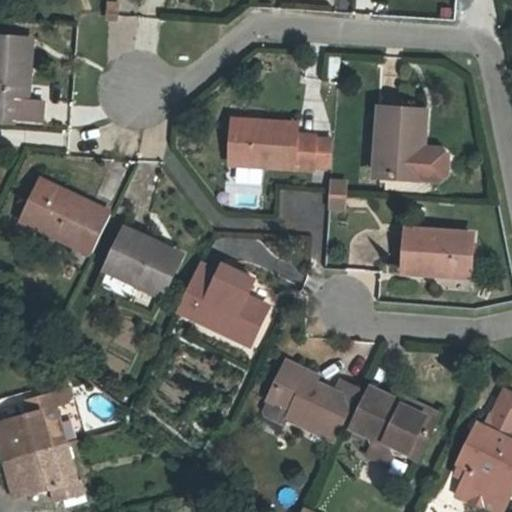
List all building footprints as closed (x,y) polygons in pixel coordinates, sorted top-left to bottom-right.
[(120,3),(109,2),(107,18),(118,19),(120,3)] [(0,119),(13,120),(14,118),(43,120),(45,102),(27,100),(31,40),(0,37),(0,119)] [(426,111),(382,108),(378,175),(442,180),(448,175),(449,155),(444,149),(423,148),(426,111)] [(313,168),(313,166),(315,138),(315,137),(296,135),(297,125),(235,121),(233,162),(313,168)] [(334,140),(315,138),(313,166),(332,167),(334,140)] [(93,253),(112,214),(43,181),(24,220),(93,253)] [(331,181),(331,193),(345,194),(346,183),(331,181)] [(331,193),(330,207),(344,208),(345,194),(331,193)] [(163,294),(181,255),(127,230),(108,268),(163,294)] [(470,276),(473,235),(409,230),(406,271),(470,276)] [(201,263),(179,310),(251,345),(269,307),(248,297),(256,280),(236,271),(233,278),(221,273),(201,263)] [(233,278),(236,271),(224,265),(221,273),(233,278)] [(117,344),(104,364),(121,376),(134,356),(117,344)] [(288,418),(337,441),(351,411),(357,397),(361,390),(343,382),(339,393),(316,382),(319,376),(288,362),(265,412),(267,416),(285,425),(288,418)] [(0,421),(0,440),(6,460),(62,445),(56,423),(60,422),(56,407),(70,403),(74,397),(71,387),(31,398),(35,412),(0,421)] [(418,457),(435,420),(404,405),(372,390),(367,401),(360,415),(351,434),(374,445),(369,454),(390,464),(398,447),(418,457)] [(511,393),(510,392),(501,408),(511,413),(511,393)] [(367,401),(357,397),(351,411),(360,415),(367,401)] [(404,405),(435,420),(438,414),(407,400),(404,405)] [(494,511),(501,511),(511,490),(511,487),(509,486),(511,479),(511,413),(501,408),(499,407),(488,428),(481,425),(462,463),(473,469),(467,479),(460,495),(494,511)] [(209,450),(201,464),(212,472),(224,446),(211,438),(205,447),(209,450)] [(62,445),(6,460),(16,498),(56,487),(60,501),(85,494),(81,479),(76,480),(72,466),(68,467),(62,445)] [(473,469),(462,463),(457,474),(467,479),(473,469)] [(212,489),(207,500),(223,504),(225,500),(227,495),(212,489)]
